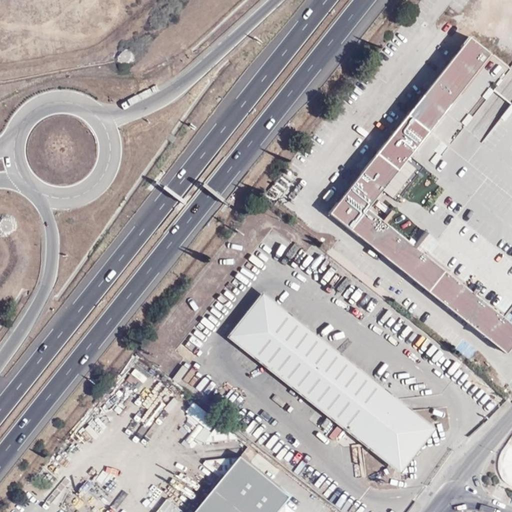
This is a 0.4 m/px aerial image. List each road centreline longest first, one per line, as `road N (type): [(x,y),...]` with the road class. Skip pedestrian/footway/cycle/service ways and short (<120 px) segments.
road 1 (motorway): [(0,457),(363,0)]
road 2 (motorway): [(327,0),(0,410)]
road 3 (motorway): [(274,0),(181,84),(103,122)]
road 4 (motorway): [(33,187),(50,223),(50,270),(0,361)]
